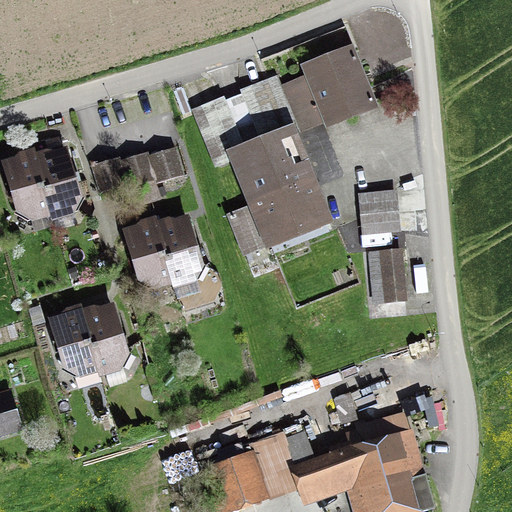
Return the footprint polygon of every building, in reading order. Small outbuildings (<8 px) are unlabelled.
[(378,111),(353,47),(300,68),(304,77),(281,86),(298,130),(313,124),(315,129),(323,125),(326,132),(378,111)] [(265,255),(334,228),(295,131),(298,130),(281,86),(277,76),(240,91),(250,116),(234,123),(224,98),(192,111),(215,169),(229,164),(247,208),(227,216),(244,258),(264,251),(265,255)] [(47,151),(36,154),(46,188),(42,189),(50,219),(52,225),(74,218),(82,201),(67,149),(54,152),(47,151)] [(184,177),(176,149),(148,157),(148,154),(119,162),(118,159),(92,166),(100,195),(155,180),(156,185),(184,177)] [(46,188),(36,154),(34,150),(18,155),(14,160),(0,164),(16,215),(32,225),(50,219),(42,189),(46,188)] [(153,182),(133,189),(138,205),(158,198),(153,182)] [(361,237),(400,234),(397,192),(358,195),(361,237)] [(169,219),(157,223),(167,256),(164,256),(171,287),(173,293),(199,286),(208,270),(203,266),(188,218),(175,221),(169,219)] [(154,294),(171,287),(164,256),(167,256),(157,223),(156,219),(140,223),(137,227),(122,232),(137,284),(154,294)] [(372,306),(407,303),(403,250),(368,253),(372,306)] [(93,308),(83,311),(92,344),(89,345),(98,377),(98,381),(120,374),(129,357),(114,305),(101,309),(93,308)] [(92,344),(83,311),(81,307),(64,311),(60,317),(48,320),(62,372),(79,381),(98,377),(89,345),(92,344)] [(0,439),(23,433),(11,391),(0,394),(0,439)] [(342,426),(358,421),(350,395),(334,400),(342,426)] [(289,468),(298,495),(302,509),(347,495),(351,511),(429,511),(436,510),(412,432),(410,432),(404,413),(365,425),(370,444),(362,446),(357,430),(345,434),(348,442),(327,448),(330,456),(313,461),(289,468)] [(203,473),(215,511),(243,511),(298,495),(289,468),(313,461),(305,434),(286,440),(284,433),(241,447),(240,445),(216,453),(221,467),(203,473)]
